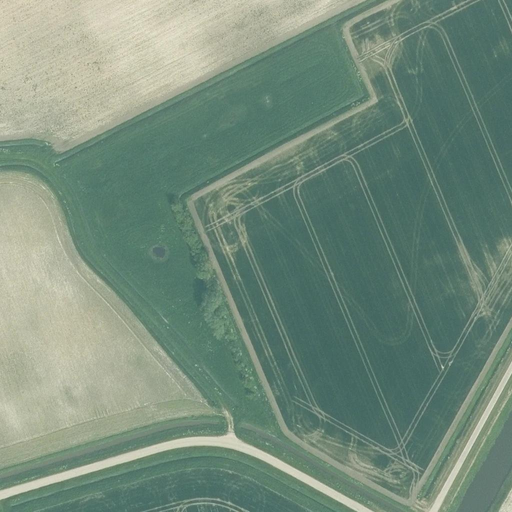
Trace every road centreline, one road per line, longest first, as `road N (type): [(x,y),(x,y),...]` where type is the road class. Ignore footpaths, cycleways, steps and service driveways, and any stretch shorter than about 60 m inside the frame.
road 1 (unclassified): [(0,495),(155,449),(228,440),(366,511)]
road 2 (track): [(228,440),(230,422),(195,367),(83,242),(55,172),(37,158),(0,157)]
road 3 (unclassified): [(434,511),(511,368)]
